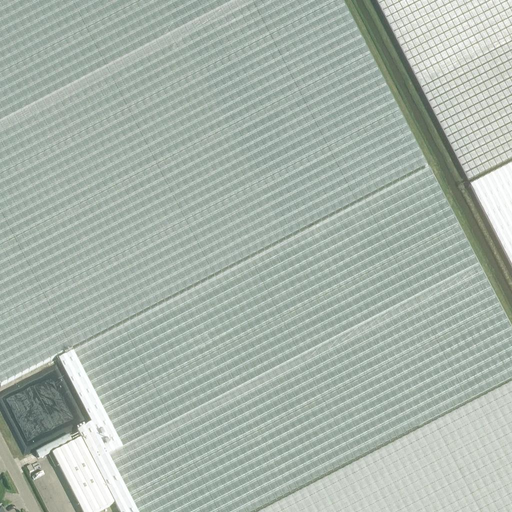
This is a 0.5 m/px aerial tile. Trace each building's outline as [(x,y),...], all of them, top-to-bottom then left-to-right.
[(0,0),(0,384),(1,386),(428,166),(342,0),(0,0)] [(511,0),(379,0),(469,176),(511,153),(511,0)] [(511,164),(470,186),(511,268),(511,164)] [(82,511),(98,511),(115,504),(119,511),(254,511),(511,379),(511,329),(430,169),(59,360),(92,424),(78,431),(82,439),(53,454),(82,511)] [(511,511),(511,384),(264,511),(511,511)]
